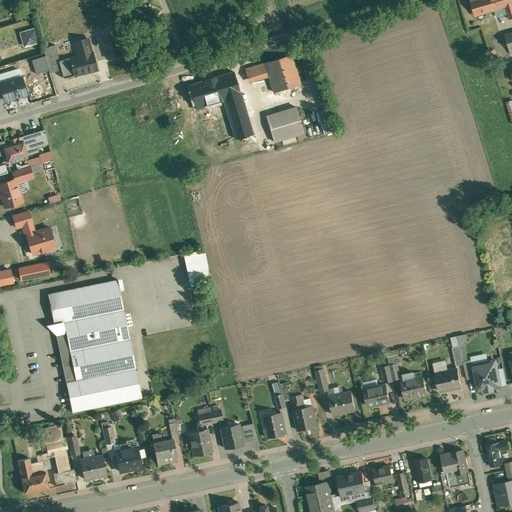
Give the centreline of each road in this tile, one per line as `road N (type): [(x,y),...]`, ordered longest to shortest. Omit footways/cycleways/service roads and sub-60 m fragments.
road 1 (unclassified): [(0,120),(395,0)]
road 2 (tertiary): [(280,464),(91,506)]
road 3 (tertiary): [(469,424),(280,464)]
